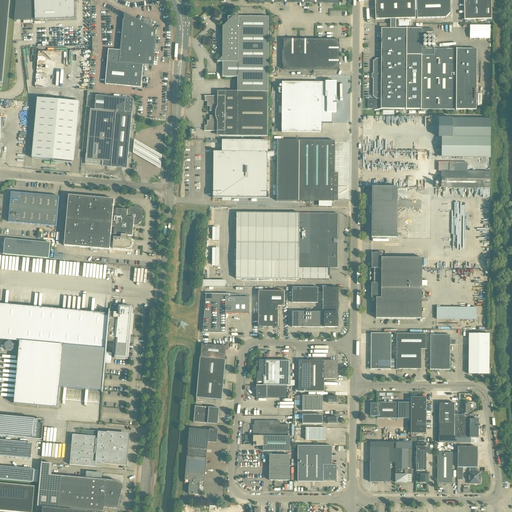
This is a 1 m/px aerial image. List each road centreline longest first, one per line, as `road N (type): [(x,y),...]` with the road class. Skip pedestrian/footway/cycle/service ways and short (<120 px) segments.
road 1 (unclassified): [(351,500),(485,501),(499,488),(487,395),(479,386),(353,384)]
road 2 (unclassified): [(351,500),(247,499),(230,482),(243,348),(352,344)]
road 3 (unclassified): [(352,344),(355,0)]
road 4 (tertiary): [(142,496),(169,190)]
road 5 (unclassified): [(169,190),(0,173)]
road 6 (tertiary): [(171,0),(178,26),(175,123)]
road 7 (tertiary): [(175,123),(182,0)]
